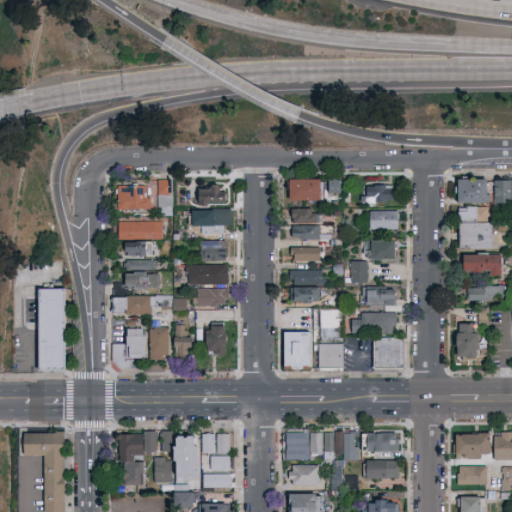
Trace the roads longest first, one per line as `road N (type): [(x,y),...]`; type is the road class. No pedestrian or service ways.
road 1 (motorway): [(25,102),(216,76),(511,69)]
road 2 (tertiary): [(90,192),(96,172),(115,162),(511,154)]
road 3 (motorway): [(93,375),(53,197),(56,157),(80,127),(216,76)]
road 4 (residential): [(431,511),(430,161)]
road 5 (residential): [(259,511),(258,162)]
road 6 (motorway): [(176,0),(291,33),(511,53)]
road 7 (motorway): [(101,0),(300,114)]
road 8 (motorway): [(300,114),(393,140),(511,148)]
road 9 (tertiary): [(93,375),(90,192)]
